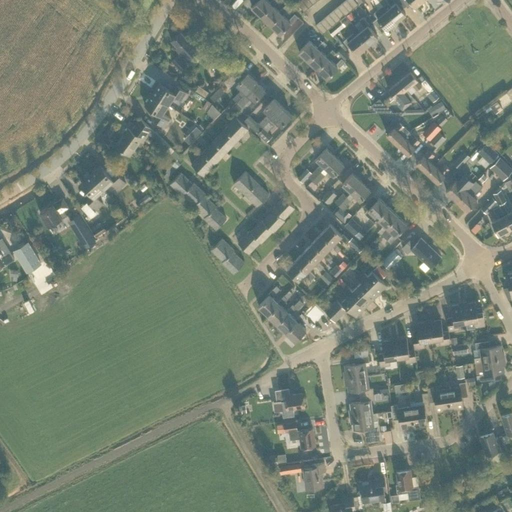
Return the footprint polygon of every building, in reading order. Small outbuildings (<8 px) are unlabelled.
[(257,0),(252,6),(262,16),(272,4),(273,5),(278,0),(271,0),(270,2),(267,0),(257,0)] [(299,0),(297,2),(304,11),(308,7),(302,0),(299,0)] [(347,0),(346,0),(342,3),(349,11),(354,8),(347,0)] [(385,0),(378,0),(383,5),(396,21),(405,13),(396,2),(391,6),(385,0)] [(345,15),(349,11),(342,3),(338,6),(345,15)] [(271,24),(281,13),(282,14),(288,8),(285,5),(279,11),(273,5),(272,4),(262,16),(271,24)] [(384,25),(387,29),(396,21),(383,5),(379,8),(378,9),(374,12),(374,14),(378,18),(373,21),(379,29),(384,25)] [(341,19),(345,15),(338,6),(334,10),(341,19)] [(341,19),(334,10),(329,14),(336,22),(341,19)] [(347,15),(351,20),(355,16),(352,12),(347,15)] [(281,13),(271,24),(280,33),(290,22),(291,23),(297,16),(294,13),(288,20),(282,14),(281,13)] [(332,26),(336,22),(329,14),(325,17),(332,26)] [(354,32),(343,41),(349,47),(351,45),(358,53),(368,44),(358,32),(359,31),(353,24),(346,15),(341,20),(349,29),(350,28),(354,32)] [(359,31),(358,32),(368,44),(378,36),(368,25),(369,24),(363,16),(360,19),(365,26),(359,31)] [(325,17),(320,21),(327,29),(332,26),(325,17)] [(323,33),(327,29),(320,21),(316,25),(323,33)] [(336,23),(328,29),(332,34),(340,27),(336,23)] [(180,31),(171,40),(177,46),(175,48),(187,60),(185,62),(178,54),(172,60),(180,69),(201,50),(188,36),(186,38),(180,31)] [(299,51),(308,60),(319,49),(320,50),(327,43),(324,40),(317,47),(310,39),(299,51)] [(349,54),(342,48),(341,47),(335,53),(339,57),(341,55),(344,59),(348,55),(349,54)] [(320,50),(319,49),(308,60),(318,69),(329,57),(330,58),(336,52),(332,49),(326,55),(320,50)] [(336,64),(330,58),(329,57),(318,69),(327,78),(337,67),(338,68),(345,61),(342,58),(336,64)] [(411,71),(399,80),(406,88),(411,84),(416,90),(422,86),(417,79),(411,71)] [(184,77),(189,82),(193,77),(188,72),(184,77)] [(234,97),(238,101),(256,81),(247,73),(237,83),(242,88),(234,97)] [(399,80),(388,89),(395,97),(394,98),(402,107),(414,98),(406,88),(399,80)] [(250,95),(255,100),(265,89),(256,81),(238,101),(243,105),(247,100),(246,99),(250,95)] [(159,82),(152,93),(169,104),(174,96),(183,101),(188,93),(176,85),(173,91),(159,82)] [(220,98),(229,88),(224,83),(215,93),(220,98)] [(208,91),(199,85),(196,90),(205,97),(208,91)] [(427,93),(433,101),(440,96),(433,88),(427,93)] [(497,101),(491,106),(496,113),(502,108),(503,110),(511,103),(511,99),(507,92),(496,100),(497,101)] [(152,93),(145,104),(158,113),(154,119),(165,127),(171,119),(163,113),(169,104),(152,93)] [(218,97),(214,93),(210,97),(214,101),(218,97)] [(283,106),(274,97),(263,108),(268,113),(265,116),(269,120),(272,117),(283,106)] [(379,97),(371,104),(376,111),(392,111),(387,104),(385,105),(379,97)] [(208,99),(203,107),(207,110),(212,103),(213,102),(208,99)] [(446,107),(442,100),(435,104),(439,111),(446,107)] [(238,112),(242,107),(237,103),(233,107),(238,112)] [(268,130),(276,121),(281,125),(291,114),(283,106),(272,117),(269,120),(264,126),(268,130)] [(444,115),(438,121),(442,124),(448,118),(444,115)] [(236,116),(225,128),(237,140),(248,128),(236,116)] [(259,122),(264,126),(269,120),(265,116),(259,122)] [(128,127),(123,133),(125,135),(118,145),(130,154),(140,139),(142,141),(148,133),(151,135),(155,131),(140,118),(131,130),(128,127)] [(428,127),(431,129),(425,134),(430,139),(441,128),(434,121),(428,127)] [(400,122),(395,127),(394,127),(387,134),(397,144),(405,136),(405,137),(410,131),(405,127),(400,122)] [(197,134),(201,130),(196,126),(193,130),(197,134)] [(263,127),(258,132),(267,141),(272,136),(263,127)] [(225,128),(214,140),(226,151),(237,140),(225,128)] [(431,141),(438,147),(446,138),(439,132),(431,141)] [(405,137),(405,136),(397,144),(408,154),(415,146),(420,140),(415,136),(410,142),(405,137)] [(214,140),(202,152),(215,163),(226,151),(214,140)] [(490,162),(499,152),(487,141),(478,151),(490,162)] [(309,174),(313,178),(335,156),(326,147),(316,158),(321,163),(313,171),(307,166),(298,176),(303,181),(309,174)] [(416,162),(427,172),(434,165),(429,160),(435,155),(429,150),(424,155),(416,162)] [(454,163),(459,168),(470,156),(465,151),(454,163)] [(215,163),(202,152),(191,163),(203,175),(215,163)] [(344,164),(335,156),(313,178),(317,182),(328,169),(334,174),(344,164)] [(511,167),(500,156),(490,167),(503,179),(511,170),(511,167)] [(439,170),(434,165),(427,172),(437,182),(445,174),(444,174),(449,168),(445,164),(439,170)] [(100,165),(91,173),(104,188),(112,181),(118,189),(126,182),(117,171),(111,177),(100,165)] [(233,183),(245,194),(257,182),(245,170),(233,183)] [(182,194),(184,192),(192,183),(181,171),(170,182),(182,194)] [(342,183),(351,191),(361,181),(352,172),(342,183)] [(96,195),(104,188),(91,173),(81,182),(92,194),(86,199),(95,209),(103,202),(96,195)] [(446,190),(456,200),(474,182),(469,178),(464,183),(465,184),(463,186),(456,180),(446,190)] [(184,192),(195,204),(205,194),(206,193),(194,181),(192,183),(184,192)] [(370,189),(361,181),(351,191),(348,194),(347,195),(339,203),(343,206),(354,194),(360,199),(370,189)] [(269,193),(257,182),(245,194),(257,205),(269,193)] [(474,182),(456,200),(466,210),(477,199),(470,193),(472,190),(474,192),(478,187),(474,182)] [(329,203),(337,194),(331,189),(330,190),(329,190),(322,197),(329,203)] [(493,193),(499,204),(506,200),(501,189),(493,193)] [(336,200),(339,203),(347,195),(348,194),(344,191),(336,200)] [(140,199),(143,204),(151,198),(147,193),(140,199)] [(205,194),(195,204),(194,205),(205,216),(215,206),(216,205),(205,194)] [(272,208),(274,209),(284,218),(295,207),(284,196),(272,208)] [(67,215),(64,209),(68,206),(63,197),(40,211),(49,226),(67,215)] [(372,225),(378,219),(377,218),(388,206),(379,197),(368,209),(375,216),(369,222),(372,225)] [(481,208),(486,213),(492,207),(493,208),(499,205),(497,201),(493,197),(481,208)] [(499,205),(511,228),(511,226),(511,210),(508,212),(506,209),(508,208),(505,202),(499,205)] [(493,208),(496,214),(498,213),(500,216),(491,221),(498,234),(511,228),(499,205),(493,208)] [(215,206),(205,216),(204,217),(216,228),(226,217),(215,206)] [(377,218),(378,219),(384,224),(378,231),(381,234),(387,227),(386,226),(397,214),(388,206),(377,218)] [(335,213),(345,222),(351,214),(346,209),(344,210),(341,207),(335,213)] [(274,209),(262,221),(272,230),(273,231),(285,219),(284,218),(274,209)] [(71,220),(86,246),(95,240),(80,214),(71,220)] [(386,226),(387,227),(393,233),(387,239),(390,242),(397,236),(396,234),(406,223),(397,214),(386,226)] [(351,218),(345,225),(350,230),(356,223),(351,218)] [(272,230),(262,221),(261,220),(250,231),(260,241),(260,242),(261,242),(272,230)] [(330,223),(321,232),(333,243),(334,242),(340,236),(346,243),(349,239),(342,233),(341,234),(330,223)] [(103,224),(93,231),(97,236),(106,230),(103,224)] [(111,236),(118,231),(114,226),(107,231),(111,236)] [(260,241),(250,231),(249,230),(238,242),(249,253),(260,242),(260,241)] [(208,241),(213,236),(209,231),(204,236),(208,241)] [(334,242),(333,243),(321,232),(313,241),(324,252),(326,251),(331,245),(337,251),(341,248),(334,242)] [(411,248),(430,266),(440,255),(421,237),(418,240),(413,236),(403,247),(408,252),(411,248)] [(212,248),(223,259),(233,250),(234,249),(222,238),(212,248)] [(350,243),(359,252),(363,247),(354,239),(350,243)] [(42,262),(28,240),(15,248),(28,270),(42,262)] [(0,265),(1,266),(14,258),(4,241),(0,243),(0,265)] [(324,252),(313,241),(304,250),(316,261),(317,260),(322,254),(329,260),(331,258),(332,257),(326,251),(324,252)] [(223,259),(222,261),(234,272),(244,261),(233,250),(223,259)] [(296,259),(307,270),(309,269),(314,263),(320,269),(323,266),(317,260),(316,261),(304,250),(296,259)] [(398,260),(390,253),(382,262),(390,269),(398,260)] [(307,270),(296,259),(287,268),(298,279),(305,272),(312,278),(315,275),(309,269),(307,270)] [(342,269),(347,264),(343,260),(339,265),(342,269)] [(336,276),(342,270),(337,264),(331,270),(336,276)] [(374,269),(382,278),(387,273),(379,264),(374,269)] [(362,269),(359,272),(379,292),(387,284),(372,270),(367,274),(362,269)] [(361,281),(357,285),(371,300),(379,292),(359,272),(356,275),(361,281)] [(511,272),(507,273),(509,286),(503,287),(508,299),(511,297),(511,272)] [(329,273),(324,278),(328,283),(333,278),(329,273)] [(341,284),(344,287),(364,307),(371,300),(357,285),(352,290),(344,281),(341,284)] [(258,305),(268,314),(279,302),(278,301),(272,296),(280,288),(276,285),(268,293),(269,294),(258,305)] [(356,315),(364,307),(344,287),(340,290),(346,296),(341,300),(356,315)] [(288,311),(286,310),(281,304),(287,298),(284,295),(278,301),(279,302),(268,314),(277,323),(288,311)] [(299,309),(304,303),(300,299),(294,305),(296,307),(299,309)] [(325,310),(336,320),(347,309),(337,299),(325,310)] [(475,301),(463,303),(466,321),(473,320),(474,327),(485,325),(482,307),(476,308),(475,301)] [(285,331),(297,320),(295,318),(290,313),(296,307),(294,305),(293,303),(286,310),(288,311),(277,323),(285,331)] [(458,323),(466,321),(463,303),(451,305),(453,317),(447,317),(448,330),(459,329),(458,323)] [(320,315),(315,311),(310,316),(314,321),(320,315)] [(297,320),(285,331),(294,340),(306,329),(299,322),(305,315),(301,312),(295,318),(297,320)] [(450,343),(448,330),(443,331),(441,319),(429,321),(432,339),(439,338),(440,345),(450,343)] [(412,335),(414,348),(414,349),(424,347),(424,341),(432,339),(429,321),(417,322),(418,334),(412,335)] [(416,360),(414,349),(414,348),(408,348),(407,337),(394,339),(397,357),(405,356),(406,362),(416,360)] [(389,358),(397,357),(394,339),(382,340),(384,352),(378,353),(380,366),(390,364),(389,358)] [(475,362),(482,361),(504,358),(503,351),(501,351),(500,344),(487,346),(487,340),(475,341),(476,347),(480,347),(481,356),(474,357),(475,362)] [(452,345),(454,353),(468,351),(467,343),(452,345)] [(344,371),(344,378),(366,374),(365,362),(369,361),(368,355),(356,357),(357,362),(344,364),(345,371),(344,371)] [(505,364),(504,358),(482,361),(484,374),(479,374),(480,380),(492,378),(491,373),(504,371),(503,364),(505,364)] [(458,378),(465,377),(463,365),(456,366),(458,378)] [(361,389),(362,395),(373,393),(373,387),(368,388),(366,374),(344,378),(345,384),(347,384),(348,390),(361,389)] [(460,386),(447,388),(450,410),(457,409),(456,408),(463,407),(461,394),(467,393),(465,381),(459,382),(460,386)] [(427,387),(428,392),(429,399),(435,398),(437,410),(443,410),(443,411),(450,410),(447,388),(434,390),(433,386),(427,387)] [(286,400),(287,409),(304,406),(302,392),(289,394),(288,388),(275,389),(277,401),(286,400)] [(379,399),(391,399),(391,391),(379,391),(379,399)] [(423,404),(410,406),(414,428),(420,427),(420,425),(427,424),(425,411),(431,410),(429,399),(428,392),(422,392),(423,404)] [(349,409),(350,416),(372,412),(370,400),(374,399),(373,393),(362,395),(362,400),(350,402),(351,409),(349,409)] [(407,429),(414,428),(410,406),(397,408),(397,404),(390,404),(392,417),(398,416),(400,428),(407,427),(407,429)] [(511,411),(501,414),(507,433),(511,431),(511,411)] [(353,428),(366,427),(367,432),(368,441),(380,439),(379,432),(378,425),(374,426),(373,420),(378,419),(377,412),(372,413),(372,412),(350,416),(351,422),(352,422),(353,428)] [(312,427),(297,429),(295,421),(277,424),(278,432),(289,431),(290,439),(300,437),(301,447),(315,445),(312,427)] [(493,431),(480,435),(486,454),(498,450),(499,452),(507,449),(502,435),(495,438),(493,431)] [(305,464),(311,463),(311,465),(302,466),(306,489),(323,486),(321,471),(325,470),(324,457),(305,459),(305,464)] [(413,488),(412,486),(410,469),(396,471),(398,483),(396,484),(397,491),(398,492),(407,491),(409,499),(420,497),(419,487),(413,488)] [(359,492),(361,491),(363,501),(384,498),(383,489),(386,489),(384,476),(375,478),(375,480),(371,481),(371,480),(358,481),(359,492)] [(358,495),(353,496),(344,498),(345,502),(330,505),(330,511),(353,511),(353,510),(360,508),(358,495)]
